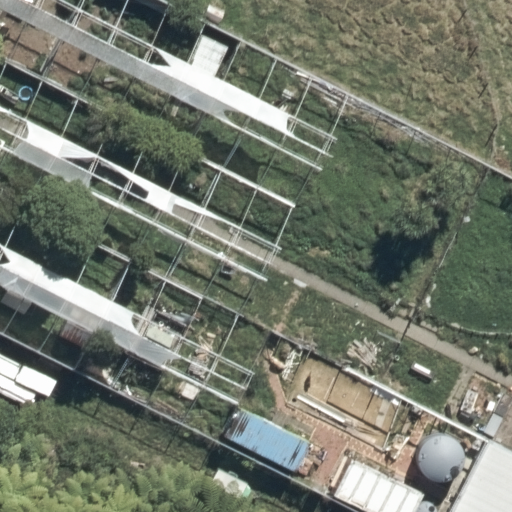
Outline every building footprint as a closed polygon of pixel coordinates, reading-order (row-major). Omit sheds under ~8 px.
[(219,39),(194,25),(183,46),(95,0),(7,0),(268,137),(287,101),(208,59),(219,39)] [(0,144),(224,255),(245,214),(0,92),(0,144)] [(246,352),(0,227),(0,303),(215,412),(246,352)] [(511,511),(511,440),(485,425),(436,511),(511,511)] [(399,511),(417,481),(337,437),(312,484),(363,511),(399,511)]
